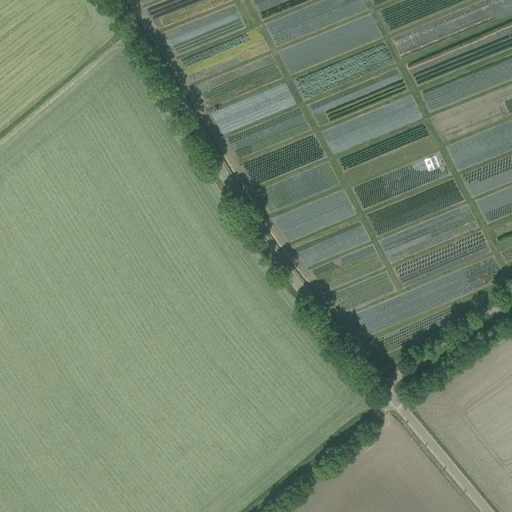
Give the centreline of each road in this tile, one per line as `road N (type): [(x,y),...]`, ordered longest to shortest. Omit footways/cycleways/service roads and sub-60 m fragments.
road 1 (unclassified): [(487,511),(271,250),(115,0)]
road 2 (track): [(381,386),(511,295)]
